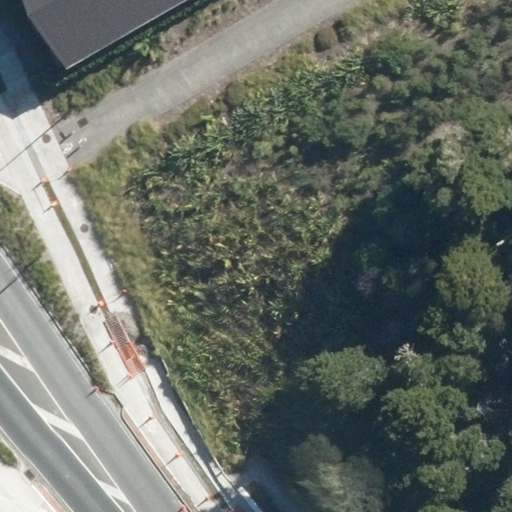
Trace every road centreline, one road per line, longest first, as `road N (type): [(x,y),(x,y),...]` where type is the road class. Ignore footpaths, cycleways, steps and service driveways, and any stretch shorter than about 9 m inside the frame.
road 1 (secondary): [(0,285),(91,450)]
road 2 (secondary): [(91,450),(0,361)]
